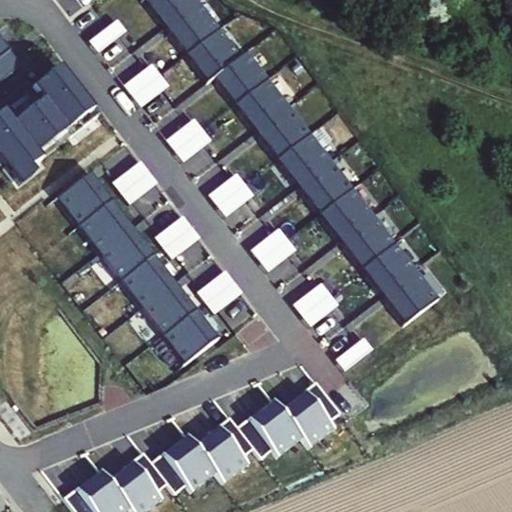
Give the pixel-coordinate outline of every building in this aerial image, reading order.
[(191,0),(144,0),(142,2),(204,83),(211,81),(402,330),(435,305),(243,55),(238,60),(191,0)] [(115,22),(85,44),(94,56),(123,34),(115,22)] [(0,39),(0,83),(21,67),(0,39)] [(150,68),(120,90),(137,112),(167,89),(150,68)] [(39,161),(35,155),(63,134),(68,140),(96,119),(58,69),(32,89),(27,83),(0,103),(0,113),(0,167),(12,183),(39,161)] [(192,123),(163,145),(179,166),(208,144),(192,123)] [(139,164),(111,185),(128,207),(156,185),(139,164)] [(87,175),(55,201),(183,368),(216,342),(87,175)] [(234,178),(205,200),(221,221),(251,199),(234,178)] [(182,219),(153,240),(169,262),(198,240),(182,219)] [(276,233),(247,255),(264,276),(293,254),(276,233)] [(224,273),(195,295),(212,317),(240,295),(224,273)] [(317,287),(289,309),(306,331),(335,309),(317,287)] [(360,343),(332,365),(341,376),(369,354),(360,343)] [(314,388),(278,415),(297,441),(306,451),(330,432),(326,427),(337,418),(314,388)] [(278,415),(270,405),(235,433),(250,453),(258,463),(269,454),(273,460),(297,441),(278,415)] [(227,423),(191,450),(212,476),(220,487),(244,468),(239,462),(250,453),(235,433),(227,423)] [(191,450),(185,441),(148,468),(164,487),(171,497),(182,489),(187,496),(212,476),(191,450)] [(141,458),(105,485),(126,511),(144,511),(158,502),(153,496),(164,487),(148,468),(141,458)] [(105,485),(98,475),(62,501),(70,511),(125,511),(126,511),(105,485)]
